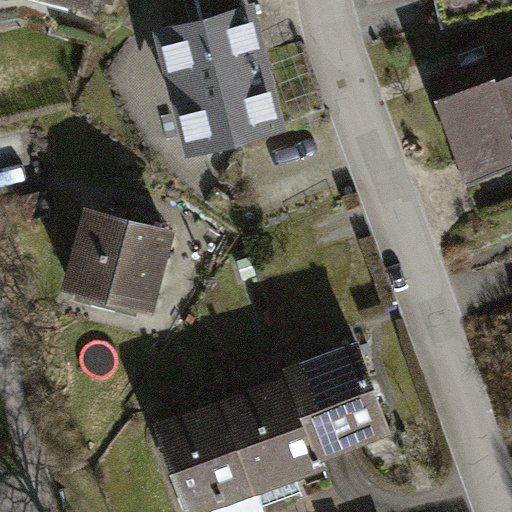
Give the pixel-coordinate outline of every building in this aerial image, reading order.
[(197,0),(203,18),(165,28),(195,146),(277,125),(244,0),(197,0)] [(490,60),(434,80),(463,160),(472,157),(490,209),(511,201),(511,60),(492,67),(490,60)] [(167,229),(92,209),(72,285),(147,306),(167,229)] [(290,370),(294,379),(320,453),(353,441),(350,431),(385,418),(359,345),(290,370)] [(228,403),(263,501),(301,488),(292,463),(320,453),(294,379),(228,403)] [(228,403),(161,427),(191,511),(262,511),(267,511),(263,501),(228,403)]
